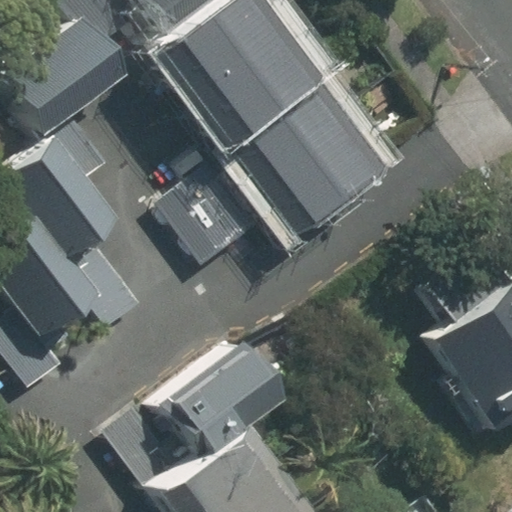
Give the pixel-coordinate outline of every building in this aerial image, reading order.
[(73,183),(98,161),(56,112),(106,71),(86,48),(110,28),(85,0),(71,0),(0,59),(0,97),(30,134),(0,159),(0,188),(14,205),(0,216),(0,254),(50,314),(74,294),(100,326),(132,299),(75,230),(97,212),(73,183)] [(111,0),(285,225),(367,163),(241,0),(111,0)] [(181,169),(139,201),(190,267),(232,235),(181,169)] [(511,267),(509,263),(429,323),(501,419),(511,410),(511,267)] [(226,350),(106,437),(160,511),(403,511),(398,504),(387,511),(286,511),(223,425),(261,397),(226,350)] [(511,511),(511,501),(503,508),(506,511),(511,511)]
